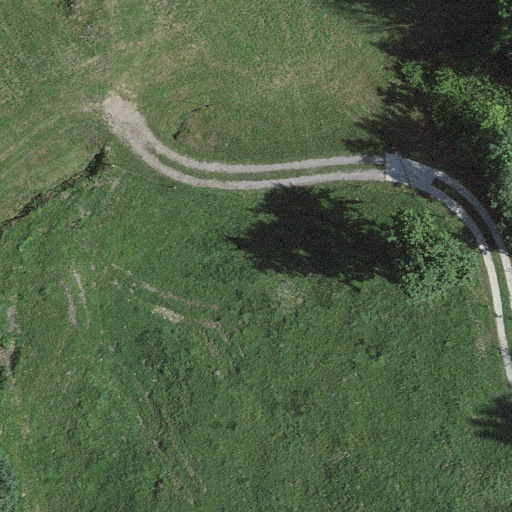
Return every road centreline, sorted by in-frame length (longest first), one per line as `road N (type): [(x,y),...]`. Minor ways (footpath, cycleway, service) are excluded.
road 1 (track): [(134,134),(191,181),(243,183),(380,165),(468,213),(511,374)]
road 2 (track): [(134,134),(65,112),(0,145)]
